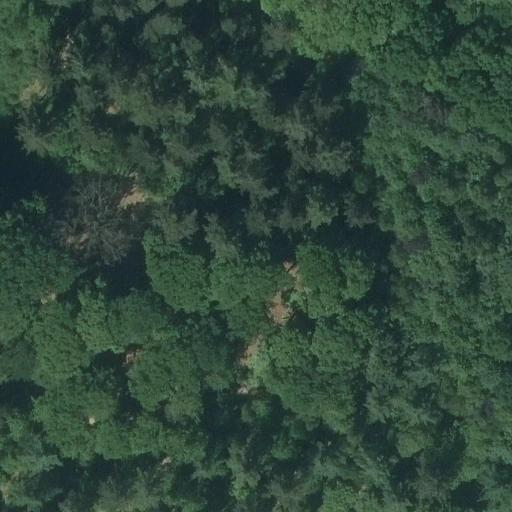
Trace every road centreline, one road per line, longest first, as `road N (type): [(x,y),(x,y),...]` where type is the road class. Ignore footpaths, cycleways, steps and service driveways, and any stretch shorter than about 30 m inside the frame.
road 1 (track): [(0,426),(184,408),(348,364),(457,311)]
road 2 (track): [(370,69),(490,400),(511,423)]
road 3 (track): [(511,120),(417,104),(370,69)]
